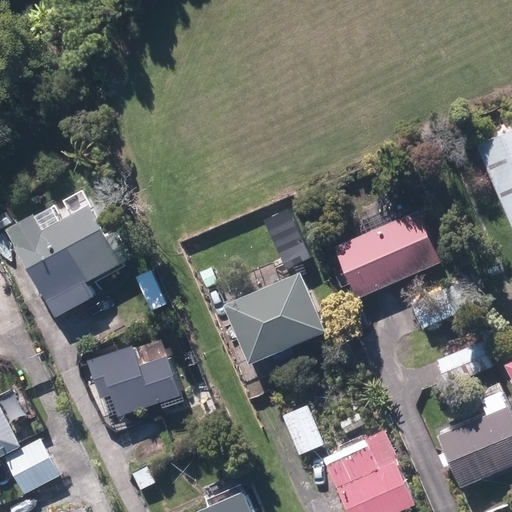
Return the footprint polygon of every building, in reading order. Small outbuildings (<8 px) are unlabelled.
[(511,128),(482,141),(511,209),(511,128)] [(118,230),(102,200),(54,226),(45,210),(14,226),(63,316),(103,294),(95,279),(141,254),(126,226),(118,230)] [(443,261),(420,210),(337,247),(359,298),(443,261)] [(3,264),(0,265),(0,320),(24,309),(3,264)] [(325,332),(299,272),(223,305),(249,365),(325,332)] [(463,288),(419,307),(428,327),(472,308),(463,288)] [(191,391),(178,354),(148,364),(141,341),(92,357),(106,398),(119,393),(126,413),(191,391)] [(497,366),(488,341),(441,359),(451,384),(497,366)] [(0,385),(0,456),(28,443),(0,385)] [(511,463),(511,387),(511,386),(488,397),(494,410),(443,433),(450,449),(445,452),(449,462),(456,459),(467,484),(511,463)] [(313,403),(289,412),(305,453),(329,444),(313,403)] [(388,429),(329,455),(354,511),(399,511),(421,503),(388,429)] [(66,472),(47,436),(10,456),(29,491),(66,472)] [(155,461),(135,470),(144,490),(164,480),(155,461)] [(264,511),(253,487),(251,488),(248,481),(214,496),(218,503),(198,511),(264,511)] [(95,511),(92,502),(70,511),(95,511)]
